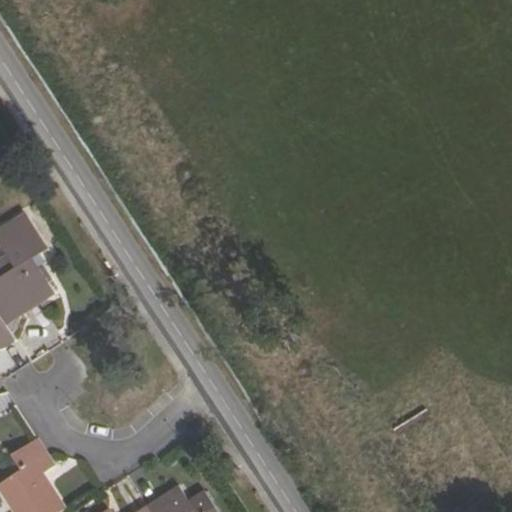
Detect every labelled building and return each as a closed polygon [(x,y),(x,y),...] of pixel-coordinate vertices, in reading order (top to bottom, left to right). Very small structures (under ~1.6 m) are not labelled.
[(0,310),(7,320),(54,291),(33,257),(48,247),(27,215),(0,231),(0,241),(9,256),(0,262),(0,270),(4,277),(0,279),(0,310)] [(0,349),(0,350),(19,339),(7,320),(0,310),(0,349)] [(511,443),(511,424),(494,396),(479,406),(506,448),(511,443)] [(416,511),(466,511),(489,498),(428,405),(371,442),(416,511)] [(51,460),(37,438),(0,461),(0,481),(18,511),(57,511),(64,508),(40,472),(53,464),(51,460)] [(222,511),(204,485),(187,496),(178,482),(147,503),(152,511),(222,511)] [(152,511),(147,503),(132,511),(113,511),(110,507),(103,511),(152,511)]
